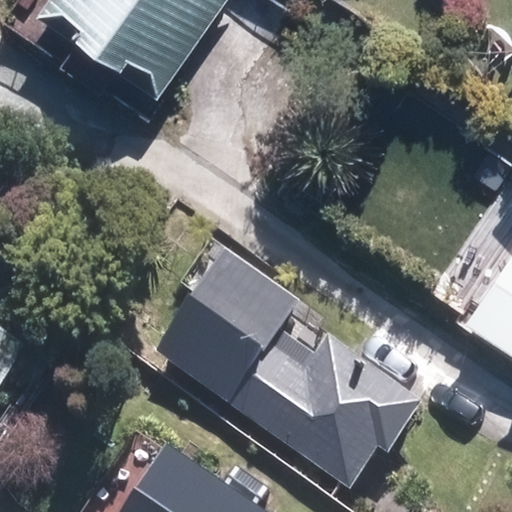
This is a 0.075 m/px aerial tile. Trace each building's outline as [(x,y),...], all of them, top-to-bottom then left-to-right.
[(209,0),(45,0),(42,4),(152,81),(209,0)] [(295,290),(233,249),(166,348),(228,390),(295,290)] [(423,400),(302,314),(236,407),(357,492),(423,400)] [(0,391),(34,343),(0,319),(0,391)] [(124,511),(281,511),(173,440),(124,511)]
